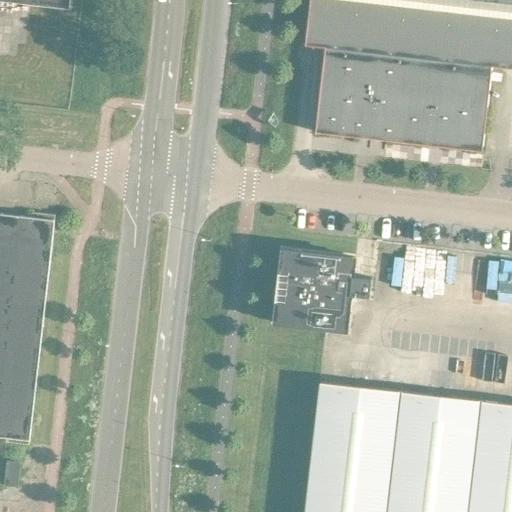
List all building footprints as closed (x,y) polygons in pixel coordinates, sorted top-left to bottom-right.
[(0,0),(0,7),(68,16),(69,0),(0,0)] [(511,0),(311,0),(306,52),(324,54),(314,140),(481,158),(491,74),(511,76),(511,0)] [(6,448),(27,451),(53,223),(30,221),(30,225),(0,221),(0,442),(6,444),(6,448)] [(281,256),(272,331),(346,339),(350,302),(368,304),(370,285),(352,283),(354,265),(281,256)] [(511,511),(511,411),(319,389),(305,511),(511,511)] [(19,470),(6,468),(3,492),(17,494),(19,470)]
